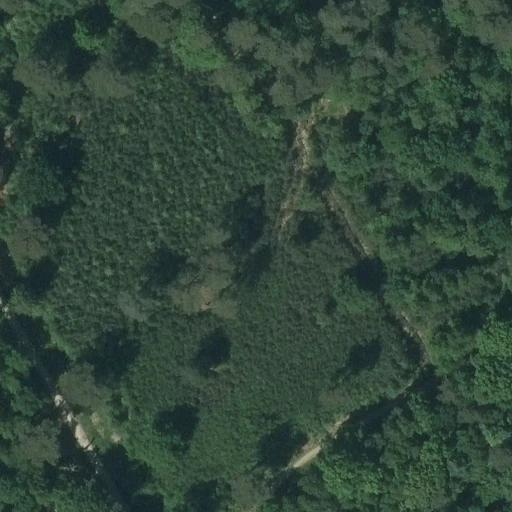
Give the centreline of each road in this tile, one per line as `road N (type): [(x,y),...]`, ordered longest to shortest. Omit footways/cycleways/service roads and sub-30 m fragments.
road 1 (track): [(430,379),(207,0)]
road 2 (track): [(125,511),(0,299)]
road 3 (track): [(245,511),(303,458),(430,379)]
